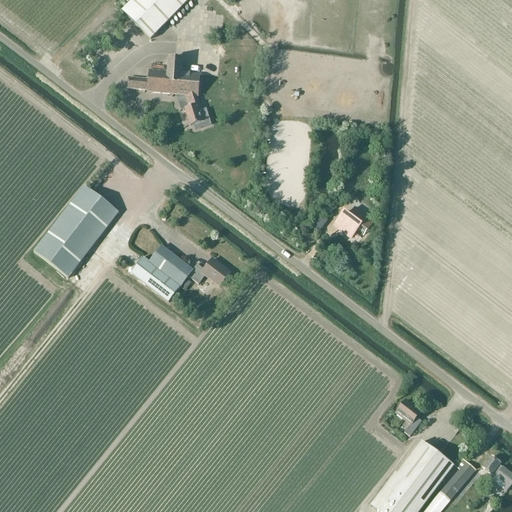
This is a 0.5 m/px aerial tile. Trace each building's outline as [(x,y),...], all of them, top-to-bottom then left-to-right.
[(133,0),(122,12),(151,40),(189,0),(133,0)] [(147,93),(189,97),(192,106),(185,109),(190,127),(202,123),(199,113),(202,112),(198,98),(199,98),(200,75),(183,73),(184,60),(169,59),(166,72),(149,71),(148,80),(129,78),(127,90),(147,92),(147,93)] [(84,187),(34,253),(69,279),(119,214),(84,187)] [(329,204),(325,210),(331,214),(335,208),(329,204)] [(357,231),(363,237),(373,223),(355,210),(350,216),(345,213),(336,224),(339,226),(339,230),(351,239),(357,231)] [(212,260),(204,270),(197,265),(193,271),(162,246),(149,263),(143,258),(130,275),(169,304),(189,278),(199,285),(205,278),(219,288),(230,274),(212,260)] [(410,438),(418,427),(413,423),(421,413),(405,401),(396,415),(410,426),(405,434),(410,438)] [(372,508),(377,511),(419,511),(454,467),(422,443),(372,508)] [(511,484),(511,474),(500,466),(501,465),(492,457),(482,469),(492,477),(492,476),(495,478),(496,478),(506,486),(503,490),(506,493),(511,484)] [(451,502),(476,472),(460,458),(453,465),(460,471),(441,494),(451,502)] [(425,511),(442,511),(450,502),(440,494),(425,511)]
